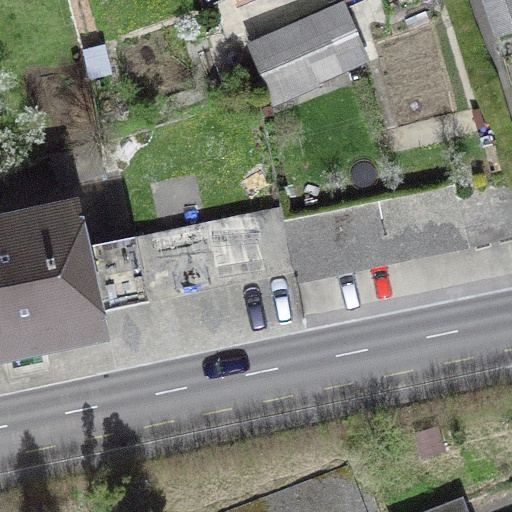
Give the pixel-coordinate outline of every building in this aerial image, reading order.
[(511,30),(511,0),(484,0),(496,35),(511,30)] [(253,44),(275,101),(321,85),(310,58),(354,34),(342,5),(253,44)] [(49,156),(59,188),(104,174),(94,142),(49,156)] [(511,179),(454,195),(467,242),(468,246),(511,234),(511,179)] [(467,242),(454,195),(453,188),(282,224),(293,267),(295,278),(467,242)] [(0,360),(105,338),(75,206),(0,222),(0,360)] [(279,209),(132,239),(144,299),(293,267),(282,224),(279,209)] [(364,511),(347,466),(227,511),(364,511)]
